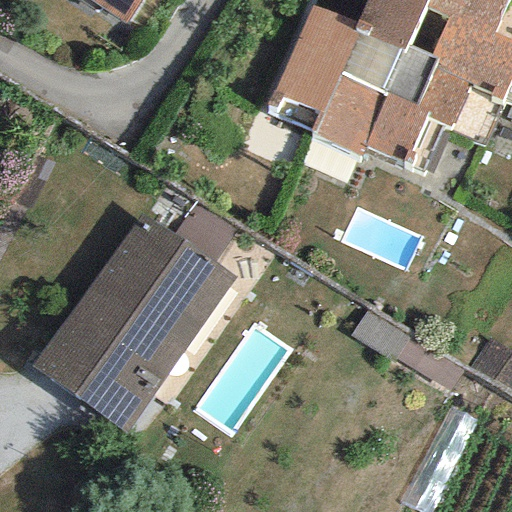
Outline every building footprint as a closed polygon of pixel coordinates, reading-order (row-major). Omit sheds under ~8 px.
[(139,0),(87,0),(124,24),(139,0)] [(364,0),(354,24),(308,3),(260,108),(312,131),(310,136),(359,158),(363,149),(431,180),(454,129),(474,139),(493,98),(502,102),(511,106),(511,41),(491,32),(505,0),(364,0)] [(234,230),(193,203),(171,236),(212,264),(234,230)] [(171,236),(139,213),(30,369),(125,435),(234,280),(212,264),(171,236)] [(406,338),(364,312),(349,336),(391,362),(406,338)] [(511,353),(486,337),(467,370),(511,397),(511,353)]
